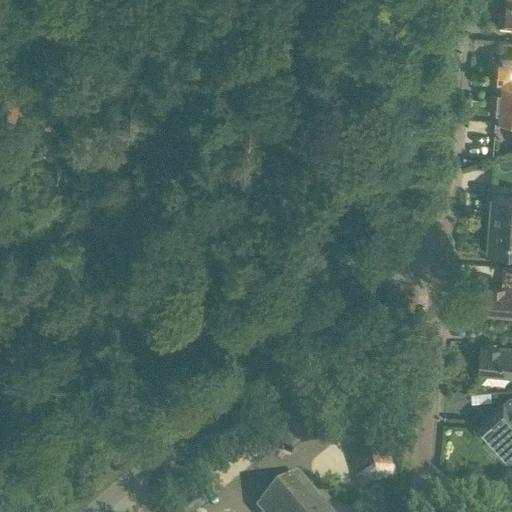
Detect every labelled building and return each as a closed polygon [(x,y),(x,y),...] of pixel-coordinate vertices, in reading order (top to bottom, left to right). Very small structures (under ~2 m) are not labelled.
[(511,25),(511,0),(508,0),(508,15),(502,15),(501,25),(511,25)] [(511,57),(501,56),(498,80),(511,81),(511,57)] [(511,118),(511,81),(498,80),(495,116),(508,117),(507,118),(511,118)] [(511,196),(493,195),(491,221),(511,222),(511,196)] [(511,222),(491,221),(489,247),(511,248),(511,222)] [(511,314),(511,286),(487,285),(485,313),(511,314)] [(511,374),(511,346),(482,345),(480,372),(511,374)] [(511,392),(475,426),(508,463),(511,459),(511,392)] [(293,455),(309,442),(306,422),(286,414),(270,427),(273,448),(293,455)] [(361,488),(374,486),(385,483),(395,477),(380,429),(368,430),(356,434),(346,440),(361,488)] [(330,511),(300,476),(259,511),(330,511)] [(199,511),(209,505),(202,495),(178,511),(199,511)]
